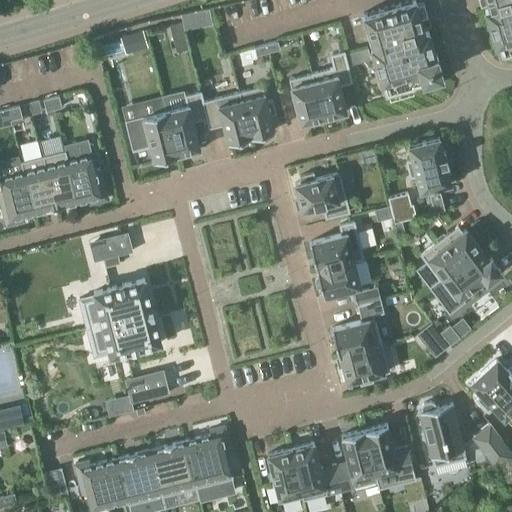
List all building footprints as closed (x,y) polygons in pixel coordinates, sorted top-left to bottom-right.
[(383,81),(385,89),(413,82),(413,80),(421,78),(422,79),(442,74),(437,53),(435,53),(428,28),(424,30),(415,0),(406,0),(363,12),(369,32),(367,33),(380,81),(383,81)] [(511,0),(487,0),(489,5),(484,7),(495,44),(497,43),(500,52),(511,48),(511,0)] [(181,21),(170,24),(177,51),(188,48),(181,21)] [(142,31),(122,37),(127,52),(147,45),(142,31)] [(278,41),(266,44),(268,51),(280,48),(278,41)] [(266,44),(254,47),(257,55),(268,52),(266,44)] [(334,67),(313,72),(326,116),(346,111),(339,84),(351,81),(344,51),(330,54),(334,67)] [(313,72),(289,78),(300,123),(326,116),(313,72)] [(262,85),(239,91),(250,136),(274,129),(270,113),(275,113),(272,99),(266,100),(262,85)] [(165,110),(177,154),(200,148),(193,121),(206,117),(208,128),(210,127),(201,91),(185,95),(187,104),(165,110)] [(239,91),(203,100),(210,127),(223,124),(227,141),(250,136),(239,91)] [(59,95),(51,97),(54,108),(62,106),(59,95)] [(51,97),(43,99),(46,110),(54,108),(51,97)] [(19,105),(8,108),(11,120),(22,116),(19,105)] [(0,126),(11,123),(11,120),(8,108),(0,109),(0,126)] [(165,110),(126,120),(134,151),(149,146),(153,160),(177,154),(165,110)] [(408,144),(412,159),(406,161),(410,177),(416,175),(420,190),(433,187),(433,189),(438,188),(438,186),(451,183),(447,168),(448,167),(445,151),(442,151),(439,136),(408,144)] [(65,150),(43,155),(56,207),(78,201),(68,159),(65,150)] [(92,153),(68,159),(78,201),(88,199),(89,203),(108,198),(100,167),(96,169),(92,153)] [(20,161),(23,170),(34,212),(56,207),(43,155),(20,161)] [(0,192),(0,199),(6,224),(25,219),(24,215),(34,212),(23,170),(0,176),(0,182),(3,192),(0,192)] [(294,183),(301,212),(323,206),(326,217),(348,211),(339,172),(314,178),(313,172),(299,175),(300,182),(294,183)] [(439,193),(431,195),(435,211),(443,209),(439,193)] [(389,204),(374,208),(377,220),(391,216),(389,204)] [(354,220),(340,224),(342,233),(309,241),(316,269),(354,259),(363,257),(354,220)] [(402,220),(394,222),(397,233),(405,231),(402,220)] [(462,231),(458,226),(420,254),(439,279),(480,248),(465,229),(462,231)] [(126,228),(87,237),(93,257),(131,247),(126,228)] [(480,248),(439,279),(455,299),(485,277),(487,280),(500,269),(490,256),(487,258),(480,248)] [(354,259),(316,269),(323,295),(360,286),(354,259)] [(92,291),(74,296),(83,328),(154,310),(144,273),(91,286),(92,291)] [(355,293),(358,304),(381,298),(377,286),(355,293)] [(362,319),(331,327),(338,354),(380,343),(373,314),(384,311),(381,298),(358,304),(362,319)] [(154,310),(83,328),(92,354),(106,349),(108,355),(163,340),(154,310)] [(432,320),(426,325),(433,334),(439,329),(432,320)] [(450,324),(440,331),(450,344),(460,336),(450,324)] [(371,375),(389,370),(382,343),(380,343),(338,354),(338,355),(340,355),(346,381),(359,378),(361,384),(373,381),(371,375)] [(496,358),(471,381),(482,393),(476,399),(487,410),(493,405),(504,417),(511,409),(511,372),(508,368),(507,370),(496,358)] [(162,365),(124,374),(130,398),(168,389),(162,365)] [(422,410),(419,411),(431,457),(433,456),(434,464),(464,456),(462,448),(464,449),(452,402),(435,406),(435,403),(431,401),(423,402),(422,406),(422,410)] [(387,423),(364,428),(379,488),(415,478),(407,445),(394,449),(387,423)] [(511,459),(511,453),(490,423),(473,435),(494,464),(511,459)] [(211,433),(188,439),(200,486),(233,477),(228,456),(232,455),(224,425),(210,429),(211,433)] [(364,428),(341,434),(347,461),(334,464),(341,490),(376,481),(378,488),(379,488),(364,428)] [(188,439),(150,448),(162,495),(200,486),(188,439)] [(314,441),(290,447),(304,499),(341,490),(334,464),(320,467),(314,441)] [(290,447),(267,453),(280,502),(302,497),(303,500),(304,499),(290,447)] [(150,448),(113,458),(124,500),(126,499),(127,504),(162,495),(150,448)] [(89,459),(75,463),(82,493),(86,492),(90,509),(124,500),(113,458),(90,464),(89,459)] [(61,467),(46,471),(53,498),(69,494),(61,468),(61,467)] [(0,505),(16,502),(14,493),(0,496),(0,505)]
